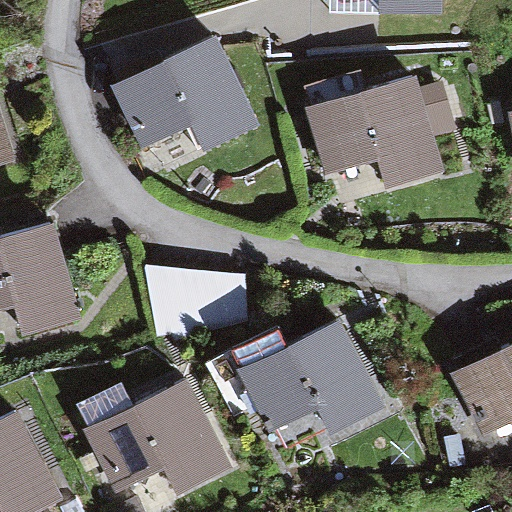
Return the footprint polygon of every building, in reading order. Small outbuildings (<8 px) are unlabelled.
[(444,0),(381,0),(381,21),(444,21),(444,0)] [(214,30),(111,83),(144,145),(191,120),(208,152),(263,123),(214,30)] [(420,76),(308,105),(326,169),(374,156),(383,189),(446,173),(420,76)] [(0,165),(19,159),(0,96),(0,165)] [(78,317),(53,219),(0,232),(0,309),(18,305),(25,331),(78,317)] [(166,326),(257,309),(247,252),(156,268),(166,326)] [(386,405),(341,317),(239,369),(272,433),(313,412),(325,435),(386,405)] [(511,342),(451,373),(481,434),(511,419),(511,342)] [(232,471),(186,379),(85,430),(115,490),(164,466),(180,497),(232,471)] [(21,408),(0,418),(0,511),(68,511),(75,509),(21,408)]
